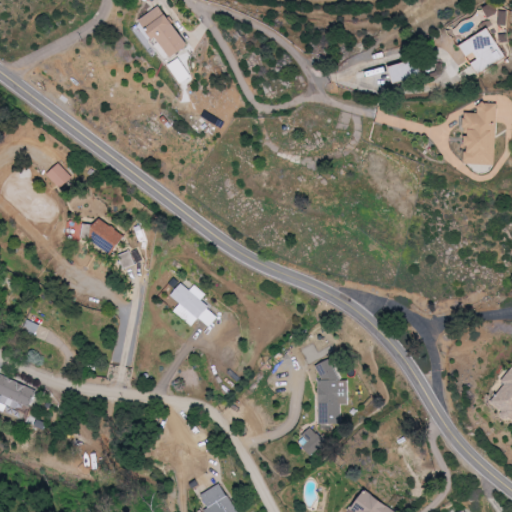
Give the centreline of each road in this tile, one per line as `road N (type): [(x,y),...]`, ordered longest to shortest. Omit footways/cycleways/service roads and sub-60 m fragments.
road 1 (tertiary): [(0,72),(233,249),(329,295),(399,349),(449,429),(511,491)]
road 2 (residential): [(281,511),(218,415),(178,400),(66,386),(0,359)]
road 3 (residential): [(213,0),(281,26),(324,76),(385,98)]
road 4 (residential): [(324,76),(311,102),(272,108),(194,0)]
road 5 (residential): [(110,0),(95,31),(8,79)]
